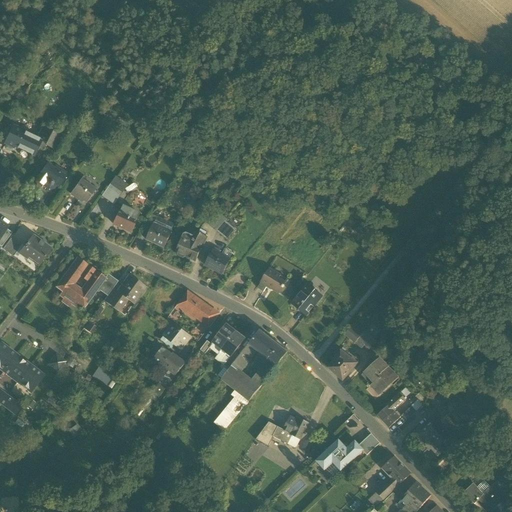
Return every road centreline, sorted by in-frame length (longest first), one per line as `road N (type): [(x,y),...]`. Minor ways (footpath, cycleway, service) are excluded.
road 1 (tertiary): [(458,511),(389,436),(257,318),(188,281),(0,208)]
road 2 (track): [(311,361),(511,122)]
